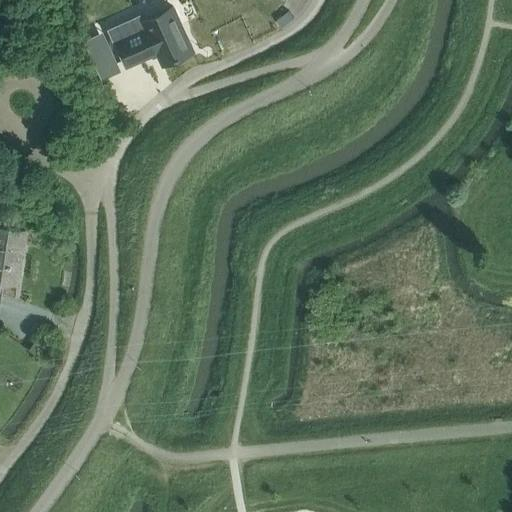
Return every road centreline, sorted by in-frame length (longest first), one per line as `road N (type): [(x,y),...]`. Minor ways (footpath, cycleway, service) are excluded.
road 1 (unclassified): [(107,408),(126,375),(155,220),(181,158),(203,134),(330,61)]
road 2 (residential): [(0,478),(74,359),(88,310),(100,186)]
road 3 (unknown): [(247,511),(399,480),(444,485),(469,511)]
road 4 (residential): [(107,408),(116,278),(114,223),(100,186)]
road 5 (residential): [(162,101),(198,73),(286,33),(319,0)]
road 6 (residential): [(162,101),(293,63),(330,61)]
road 7 (unknown): [(511,158),(475,211),(474,238),(493,274),(511,280)]
road 8 (unclassified): [(38,511),(107,408)]
